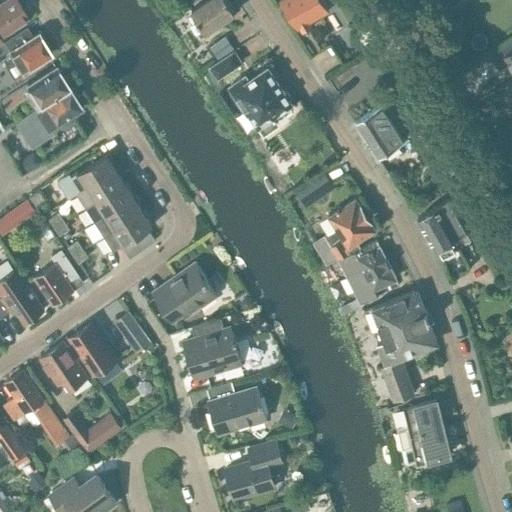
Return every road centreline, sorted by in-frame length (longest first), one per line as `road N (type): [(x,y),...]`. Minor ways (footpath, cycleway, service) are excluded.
road 1 (residential): [(255,0),(428,277),(497,511)]
road 2 (residential): [(0,364),(156,258),(182,223),(178,205),(41,0)]
road 3 (residential): [(141,511),(134,447),(150,439),(189,441),(211,511)]
